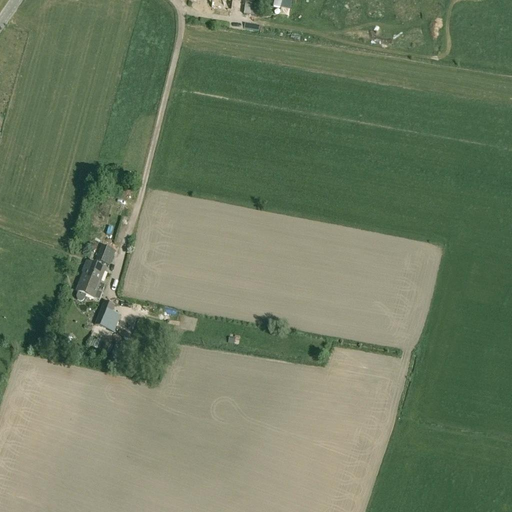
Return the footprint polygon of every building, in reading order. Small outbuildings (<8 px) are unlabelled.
[(212,0),(212,8),(231,11),(232,0),(212,0)] [(243,0),(243,4),(245,4),(244,15),(256,17),(258,0),(256,0),(243,0)] [(276,12),(277,2),(267,2),(266,12),(276,12)] [(110,236),(112,226),(106,225),(103,235),(110,236)] [(109,268),(115,252),(101,246),(95,262),(109,268)] [(99,285),(105,270),(86,263),(82,273),(83,274),(82,278),(99,285)] [(78,293),(76,297),(76,299),(77,301),(78,302),(80,303),(81,303),(83,302),(84,300),(86,296),(99,302),(102,294),(97,292),(99,285),(82,278),(76,293),(78,293)] [(103,303),(94,326),(105,331),(113,334),(119,317),(112,314),(114,307),(103,303)] [(116,342),(112,352),(120,355),(124,345),(116,342)]
